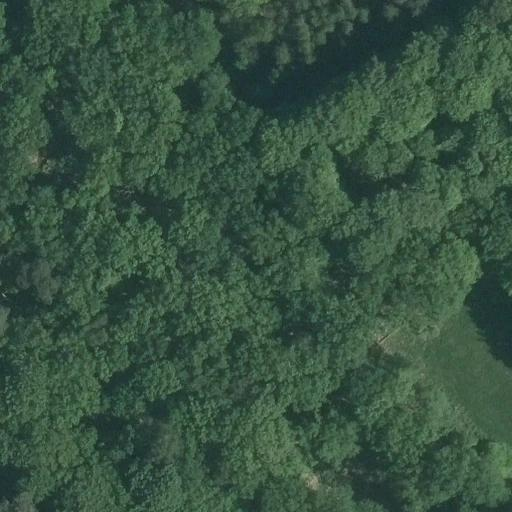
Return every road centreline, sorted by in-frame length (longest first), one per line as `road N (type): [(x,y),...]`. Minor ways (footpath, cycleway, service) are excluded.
road 1 (track): [(208,0),(226,70),(345,249),(391,248),(486,184),(511,188)]
road 2 (track): [(0,407),(103,511)]
